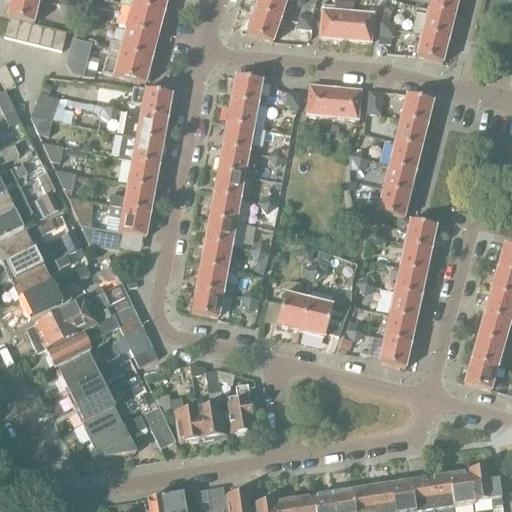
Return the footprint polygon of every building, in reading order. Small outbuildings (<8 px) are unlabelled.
[(8,20),(33,27),(39,2),(29,0),(10,0),(5,20),(8,20)] [(69,0),(67,0),(63,3),(70,15),(76,11),(69,0)] [(132,0),(130,9),(162,17),(165,6),(168,7),(169,0),(132,0)] [(256,0),(253,13),(279,22),(286,0),(256,0)] [(453,19),(457,4),(457,0),(428,0),(426,12),(453,19)] [(56,7),(57,8),(64,18),(70,15),(63,3),(56,7)] [(124,31),(156,40),(162,17),(130,9),(124,31)] [(346,14),(344,44),(369,46),(372,17),(370,17),(371,11),(351,10),(350,15),(346,14)] [(77,20),(81,26),(93,18),(89,12),(77,20)] [(346,14),(320,12),(318,42),(344,44),(346,14)] [(426,12),(420,36),(447,43),(453,19),(426,12)] [(253,13),(245,37),(271,46),(279,22),(253,13)] [(93,18),(81,26),(84,32),(97,25),(93,18)] [(297,18),(297,25),(310,26),(311,19),(297,18)] [(8,20),(3,39),(3,40),(14,43),(19,23),(8,20)] [(14,43),(26,46),(31,26),(19,23),(14,43)] [(378,31),(392,33),(393,26),(379,24),(378,31)] [(310,26),(297,25),(296,32),(310,33),(310,26)] [(31,26),(26,46),(38,49),(43,29),(31,26)] [(38,49),(49,52),(54,32),(43,29),(38,49)] [(109,43),(107,52),(150,63),(156,40),(124,31),(120,46),(109,43)] [(378,31),(377,47),(395,49),(396,39),(391,39),(392,33),(378,31)] [(54,32),(49,52),(61,55),(66,35),(54,32)] [(447,43),(420,36),(414,60),(441,67),(447,43)] [(82,80),(84,72),(90,47),(72,42),(65,67),(70,77),(82,80)] [(101,76),(144,87),(145,85),(147,86),(150,75),(147,74),(150,63),(107,52),(101,76)] [(0,68),(0,85),(4,93),(15,88),(4,67),(0,68)] [(95,74),(84,72),(82,80),(93,81),(95,74)] [(260,84),(233,79),(229,104),(256,109),(260,84)] [(308,89),(305,119),(331,121),(334,92),(308,89)] [(166,122),(170,98),(132,91),(130,106),(140,108),(138,117),(166,122)] [(334,92),(331,121),(358,124),(361,94),(334,92)] [(14,114),(4,93),(0,94),(0,113),(3,119),(14,114)] [(38,94),(29,119),(51,124),(58,102),(38,94)] [(380,111),(381,95),(367,94),(366,110),(380,111)] [(285,95),(284,102),(298,103),(299,96),(285,95)] [(404,98),(398,122),(425,128),(431,105),(404,98)] [(121,114),(120,113),(112,101),(106,105),(114,118),(121,114)] [(298,103),(284,102),(284,109),(298,110),(298,103)] [(229,104),(224,127),(252,132),(256,109),(229,104)] [(108,122),(114,118),(106,105),(100,109),(108,122)] [(380,111),(366,110),(365,117),(379,118),(380,111)] [(14,114),(3,119),(8,129),(19,124),(15,116),(14,114)] [(122,138),(162,146),(166,122),(138,117),(127,114),(122,138)] [(29,119),(37,137),(48,139),(51,124),(29,119)] [(398,122),(392,146),(419,152),(425,128),(398,122)] [(309,133),(309,126),(299,125),(299,133),(309,133)] [(224,127),(222,140),(220,150),(247,156),(252,132),(224,127)] [(337,138),(337,130),(329,130),(329,137),(337,138)] [(130,164),(157,169),(162,146),(122,138),(117,161),(130,163),(130,164)] [(62,151),(41,146),(49,164),(58,167),(62,151)] [(392,146),(387,169),(413,175),(419,152),(392,146)] [(0,169),(18,160),(13,150),(0,156),(0,169)] [(220,150),(216,174),(243,179),(247,156),(220,150)] [(271,155),(279,167),(285,163),(277,151),(271,155)] [(361,152),(349,159),(353,165),(365,158),(361,152)] [(65,157),(79,160),(86,161),(87,156),(66,153),(65,157)] [(273,171),(279,167),(271,155),(265,159),(273,171)] [(369,164),(365,158),(353,165),(357,172),(369,164)] [(157,169),(130,164),(125,188),(153,192),(157,169)] [(0,199),(6,197),(19,190),(15,183),(26,178),(21,168),(0,178),(0,199)] [(387,169),(381,192),(408,199),(413,175),(387,169)] [(74,184),(91,187),(92,182),(53,174),(61,190),(72,193),(74,184)] [(216,174),(211,198),(238,203),(243,179),(216,174)] [(36,182),(44,199),(49,196),(53,195),(45,178),(36,182)] [(153,192),(125,188),(121,211),(148,216),(153,192)] [(263,202),(270,214),(277,210),(273,205),(276,189),(271,188),(269,198),(263,202)] [(6,197),(0,199),(0,219),(14,213),(27,207),(19,190),(6,197)] [(408,199),(381,192),(375,216),(402,222),(408,199)] [(41,200),(49,218),(57,214),(49,196),(41,200)] [(207,221),(234,226),(238,203),(211,198),(207,221)] [(264,218),(270,214),(263,202),(257,206),(264,218)] [(14,213),(0,219),(0,241),(22,231),(19,223),(32,217),(27,207),(14,213)] [(148,216),(121,211),(108,209),(106,221),(118,223),(116,237),(79,230),(87,249),(117,255),(120,237),(144,241),(148,216)] [(367,214),(353,210),(351,217),(365,221),(367,214)] [(207,221),(203,245),(230,250),(240,252),(244,228),(234,226),(207,221)] [(37,229),(0,246),(0,265),(1,267),(41,248),(38,241),(42,239),(42,238),(55,232),(50,223),(37,229)] [(407,224),(402,247),(430,254),(435,230),(407,224)] [(368,245),(380,238),(377,232),(365,239),(368,245)] [(72,235),(62,240),(70,257),(80,252),(72,235)] [(372,251),(384,244),(380,238),(368,245),(372,251)] [(198,268),(226,273),(230,250),(203,245),(198,268)] [(261,261),(267,256),(259,245),(253,249),(261,261)] [(9,284),(41,269),(37,262),(50,255),(45,246),(41,248),(1,267),(9,284)] [(402,247),(397,271),(425,277),(430,254),(402,247)] [(511,250),(502,247),(495,271),(511,275),(511,250)] [(262,276),(267,256),(261,261),(253,249),(247,253),(255,265),(253,274),(262,276)] [(312,254),(302,250),(299,256),(302,261),(308,264),(312,254)] [(316,266),(310,270),(317,282),(323,278),(325,278),(331,258),(321,255),(317,267),(316,266)] [(41,269),(9,284),(18,302),(20,301),(49,285),(46,278),(59,272),(58,271),(68,266),(64,258),(41,269)] [(195,288),(194,291),(221,296),(226,273),(198,268),(195,284),(195,288)] [(49,285),(20,301),(21,304),(20,308),(27,322),(59,306),(57,301),(66,297),(62,290),(67,288),(89,277),(85,269),(63,280),(63,279),(49,285)] [(311,286),(317,282),(310,270),(304,273),(311,286)] [(397,271),(391,295),(419,301),(425,277),(397,271)] [(511,275),(495,271),(488,294),(511,300),(511,275)] [(360,282),(368,294),(374,291),(366,279),(360,282)] [(362,298),(368,294),(360,282),(354,286),(362,298)] [(106,305),(125,296),(120,285),(101,294),(106,305)] [(275,328),(275,329),(299,335),(307,302),(300,301),(301,293),(300,289),(296,286),(292,285),(287,287),(284,291),(283,296),(280,308),(275,328)] [(44,352),(45,352),(95,328),(113,319),(112,316),(106,305),(101,294),(100,291),(80,301),(82,303),(32,328),(44,352)] [(190,315),(189,317),(216,321),(217,321),(221,297),(221,296),(194,291),(193,296),(192,300),(190,315)] [(251,292),(245,296),(253,308),(258,304),(251,292)] [(511,300),(488,294),(482,317),(509,325),(511,314),(511,300)] [(391,295),(386,318),(414,324),(419,301),(391,295)] [(112,316),(130,307),(125,296),(106,305),(112,316)] [(239,300),(247,312),(253,308),(245,296),(239,300)] [(307,302),(299,335),(323,341),(324,335),(339,340),(349,307),(350,297),(345,296),(344,300),(333,297),(332,303),(331,308),(307,302)] [(117,327),(136,318),(130,307),(112,316),(113,319),(117,327)] [(509,325),(482,317),(475,340),(502,348),(509,325)] [(121,338),(141,329),(136,318),(117,327),(117,328),(117,329),(121,338)] [(386,318),(381,342),(409,348),(414,324),(386,318)] [(52,367),(52,369),(88,351),(85,343),(95,339),(96,340),(117,329),(117,328),(117,327),(113,319),(95,328),(45,352),(47,357),(48,363),(52,367)] [(348,339),(359,332),(356,326),(344,333),(348,339)] [(122,339),(126,348),(146,339),(141,329),(121,338),(122,339)] [(348,339),(351,345),(363,338),(359,332),(348,339)] [(128,351),(126,348),(122,339),(111,345),(112,347),(117,357),(128,351)] [(126,348),(131,359),(151,350),(146,339),(126,348)] [(371,340),(366,362),(376,364),(376,365),(404,372),(409,348),(381,342),(371,340)] [(475,340),(469,363),(496,371),(502,348),(475,340)] [(80,363),(54,377),(62,393),(107,371),(104,364),(117,357),(112,347),(80,363)] [(156,361),(151,350),(131,359),(137,370),(156,361)] [(469,363),(462,387),(489,394),(490,394),(496,371),(469,363)] [(62,393),(71,410),(103,394),(99,387),(112,380),(112,379),(121,374),(117,366),(107,371),(62,393)] [(188,366),(188,368),(189,369),(190,379),(203,377),(209,408),(195,410),(200,440),(201,440),(204,442),(211,441),(212,439),(222,437),(217,407),(221,406),(217,383),(216,373),(203,375),(203,371),(204,370),(188,366)] [(231,387),(233,377),(216,373),(217,383),(231,387)] [(80,427),(111,411),(108,404),(121,397),(120,395),(137,387),(133,379),(103,394),(71,410),(80,427)] [(248,422),(250,422),(245,391),(235,392),(237,404),(224,406),(229,435),(234,435),(237,437),(244,436),(245,433),(249,432),(248,422)] [(111,411),(80,427),(88,444),(129,423),(126,417),(146,408),(140,397),(111,411)] [(200,440),(195,410),(182,412),(180,401),(168,403),(170,414),(173,413),(178,444),(188,442),(190,444),(197,443),(198,441),(200,440)] [(129,423),(88,444),(95,458),(101,455),(103,459),(133,455),(124,435),(130,432),(133,438),(148,430),(159,453),(174,445),(156,410),(129,423)] [(500,508),(496,482),(488,484),(485,469),(466,472),(471,505),(490,502),(491,509),(500,508)] [(471,507),(471,505),(466,472),(455,474),(453,477),(451,477),(451,480),(447,480),(452,510),(471,507)] [(451,511),(452,510),(447,480),(442,481),(442,478),(427,481),(432,511),(451,511)] [(432,511),(427,481),(412,483),(413,485),(408,486),(411,511),(432,511)] [(390,486),(388,484),(392,511),(411,511),(408,486),(404,487),(403,484),(401,485),(399,483),(392,484),(390,486)] [(392,511),(388,484),(386,487),(384,485),(377,486),(375,489),(369,489),(372,511),(392,511)] [(372,511),(369,489),(362,490),(360,489),(353,490),(351,492),(349,490),(352,511),(372,511)] [(221,490),(204,493),(206,511),(226,511),(224,499),(223,499),(221,490)] [(335,497),(330,498),(331,511),(352,511),(349,490),(347,493),(345,491),(338,492),(337,494),(335,495),(335,497)] [(224,499),(226,511),(247,511),(245,495),(243,495),(240,494),(233,494),(232,497),(224,498),(224,499)] [(312,511),(331,511),(330,498),(326,499),(326,496),(310,498),(312,511)] [(143,511),(195,511),(195,507),(184,510),(181,497),(145,502),(146,503),(143,505),(143,511)] [(292,504),(292,511),(312,511),(310,498),(296,501),(296,503),(292,504)] [(271,502),(272,511),(292,511),(292,504),(287,505),(287,502),(285,502),(282,501),(271,502)] [(272,511),(271,502),(252,505),(252,511),(272,511)]
